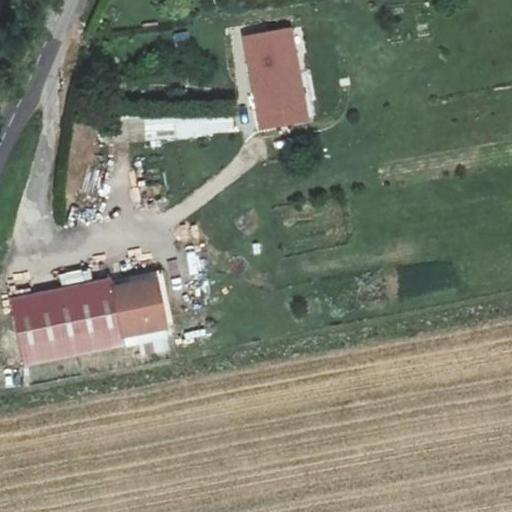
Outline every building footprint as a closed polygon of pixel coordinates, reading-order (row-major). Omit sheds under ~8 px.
[(292,30),(245,38),(260,128),(308,120),(292,30)] [(114,119),(116,143),(235,135),(234,111),(114,119)] [(148,199),(168,194),(159,161),(139,166),(148,199)] [(59,276),(61,287),(91,281),(88,270),(59,276)] [(110,280),(11,302),(25,368),(125,346),(123,336),(165,326),(155,280),(112,289),(110,280)]
